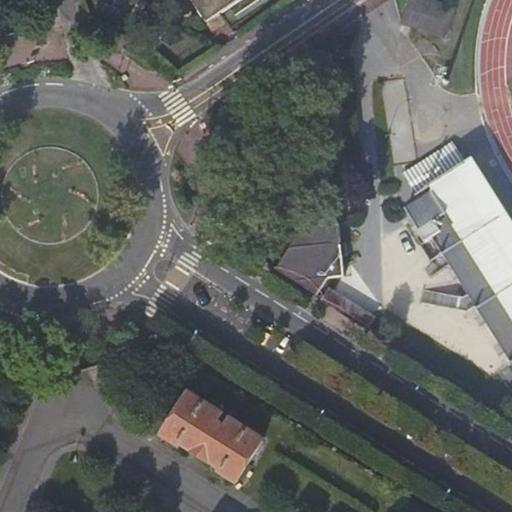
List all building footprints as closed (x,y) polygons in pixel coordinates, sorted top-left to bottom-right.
[(2,0),(4,20),(24,20),(22,0),(2,0)] [(190,13),(198,7),(208,22),(240,0),(162,0),(164,2),(178,21),(190,13)] [(456,8),(429,0),(410,0),(402,24),(431,33),(437,33),(442,31),(444,27),(449,29),(456,8)] [(446,38),(449,29),(444,27),(442,31),(437,33),(431,33),(446,38)] [(511,229),(474,170),(435,194),(454,225),(436,236),(511,356),(511,229)] [(436,236),(454,225),(435,194),(434,193),(406,210),(426,242),(436,236)] [(299,237),(279,270),(319,296),(330,279),(347,277),(345,256),(350,255),(348,242),(343,243),(341,223),(327,225),(305,228),(299,237)] [(327,300),(333,304),(335,304),(338,303),(340,297),(332,292),(327,300)] [(333,304),(365,324),(364,322),(363,319),(367,314),(340,297),(338,303),(335,304),(333,304)] [(365,324),(369,327),(374,318),(367,314),(363,319),(364,322),(365,324)] [(215,422),(220,415),(188,395),(162,437),(178,447),(179,446),(220,471),(219,474),(236,483),(261,441),(229,421),(225,428),(215,422)]
